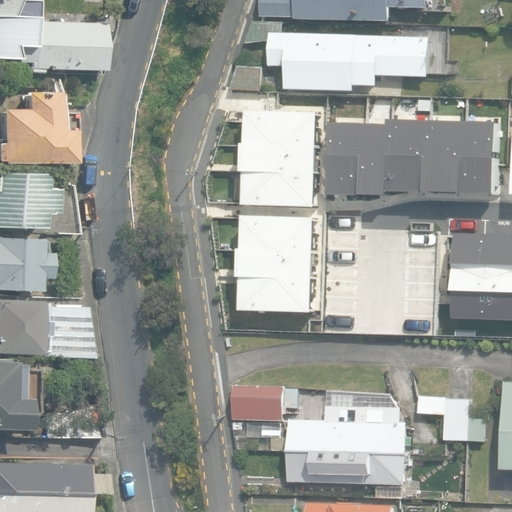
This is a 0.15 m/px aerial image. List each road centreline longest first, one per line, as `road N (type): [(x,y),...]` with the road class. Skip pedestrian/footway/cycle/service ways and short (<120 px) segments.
road 1 (residential): [(234,0),(191,145),(188,228),(221,511)]
road 2 (tertiary): [(154,511),(111,181),(124,74),(147,0)]
